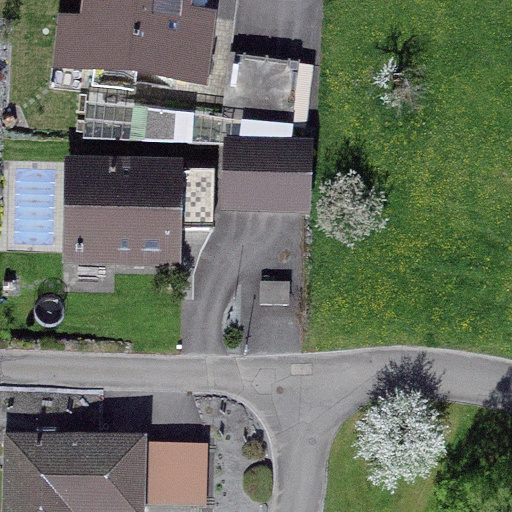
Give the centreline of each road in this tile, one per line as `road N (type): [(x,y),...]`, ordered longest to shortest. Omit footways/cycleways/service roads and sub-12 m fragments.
road 1 (residential): [(0,366),(301,376)]
road 2 (residential): [(511,386),(403,372),(301,376)]
road 3 (residential): [(301,376),(294,511)]
